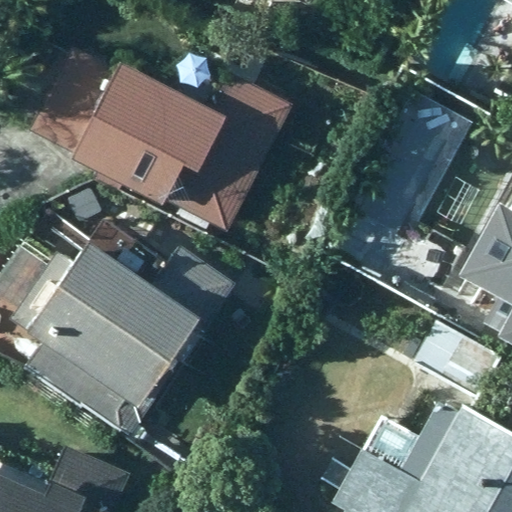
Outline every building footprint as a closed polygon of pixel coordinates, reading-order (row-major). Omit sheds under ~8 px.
[(482,51),(510,67),(511,62),(511,0),(446,0),(410,63),(458,91),(482,51)] [(152,198),(218,231),(284,100),(217,66),(196,108),(61,40),(16,130),(52,148),(48,157),(147,207),(152,198)] [(438,99),(407,80),(377,129),(409,148),(438,99)] [(121,434),(226,283),(166,242),(145,274),(85,233),(77,245),(68,240),(56,258),(47,252),(41,260),(14,241),(0,260),(0,306),(5,310),(0,317),(10,325),(5,331),(27,345),(15,361),(121,434)] [(506,290),(483,332),(511,348),(511,247),(493,282),(506,290)] [(269,303),(233,280),(211,314),(246,337),(269,303)] [(466,399),(490,353),(427,318),(403,364),(466,399)] [(331,511),(330,511),(511,511),(511,441),(445,404),(442,412),(422,401),(405,432),(373,415),(355,451),(346,447),(319,504),(331,511)] [(0,511),(102,511),(117,474),(53,447),(39,482),(0,467),(0,511)]
